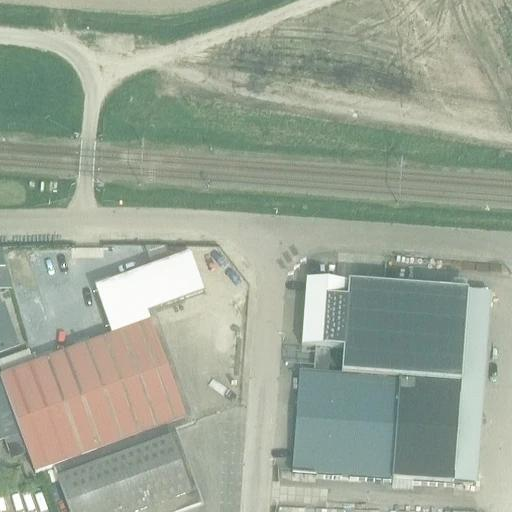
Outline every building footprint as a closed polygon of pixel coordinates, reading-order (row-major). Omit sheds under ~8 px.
[(190,255),(93,289),(111,337),(129,330),(127,324),(152,315),(152,314),(204,295),(190,255)] [(304,281),(299,348),(313,349),(462,360),(467,293),(304,281)] [(1,309),(0,309),(0,441),(19,434),(34,474),(52,467),(68,511),(175,511),(199,504),(172,430),(192,423),(152,315),(127,324),(129,330),(111,337),(0,377),(0,350),(15,345),(1,309)] [(462,360),(313,349),(311,373),(297,372),(290,474),(453,485),(462,360)] [(19,470),(0,476),(0,482),(3,492),(24,485),(19,470)]
